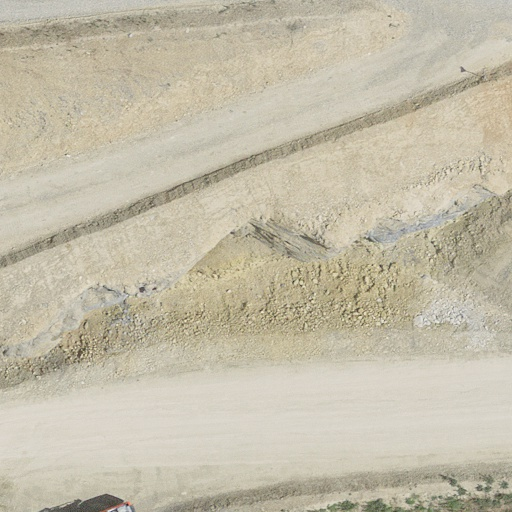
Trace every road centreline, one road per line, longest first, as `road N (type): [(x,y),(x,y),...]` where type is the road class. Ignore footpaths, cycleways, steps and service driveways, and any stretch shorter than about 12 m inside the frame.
road 1 (track): [(0,435),(511,401)]
road 2 (track): [(444,0),(343,90),(88,194),(0,210)]
